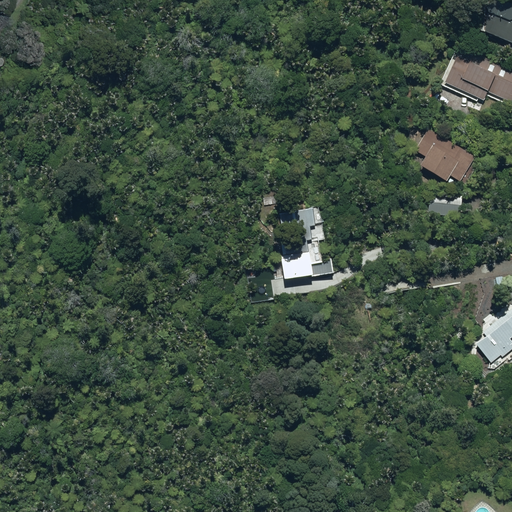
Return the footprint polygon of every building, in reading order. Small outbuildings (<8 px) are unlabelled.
[(479,33),(511,46),(511,8),(497,2),(482,8),(486,17),(479,33)] [(487,94),(511,105),(511,102),(511,74),(458,51),(443,86),(483,103),(487,94)] [(418,169),(444,186),(449,179),(459,185),(475,159),(428,130),(414,153),(424,160),(418,169)] [(427,216),(459,220),(461,197),(430,194),(427,216)] [(280,244),(282,256),(304,253),(302,240),(307,240),(305,226),(310,226),(308,209),(276,213),(278,231),(291,229),(292,242),(280,244)] [(511,347),(511,307),(470,342),(488,363),(498,355),(500,357),(511,347)]
